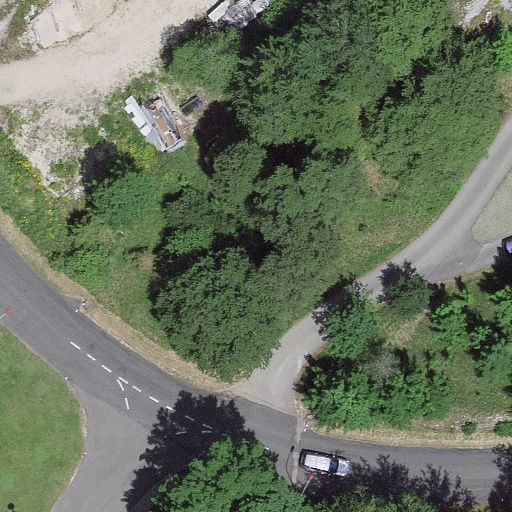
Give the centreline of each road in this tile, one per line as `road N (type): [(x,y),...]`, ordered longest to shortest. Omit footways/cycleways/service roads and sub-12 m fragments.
road 1 (residential): [(511,473),(400,474),(219,438),(155,408)]
road 2 (residential): [(155,408),(0,272)]
